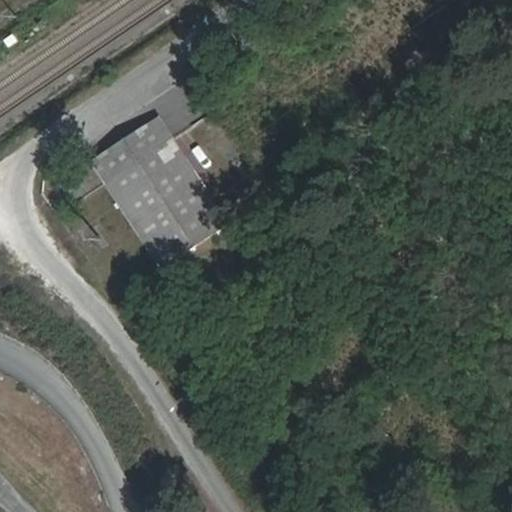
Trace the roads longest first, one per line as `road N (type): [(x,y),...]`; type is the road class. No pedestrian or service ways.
road 1 (unclassified): [(250,0),(68,123),(19,176),(16,206),(29,237),(89,294),(231,511)]
road 2 (unclassified): [(120,511),(91,425),(0,346)]
